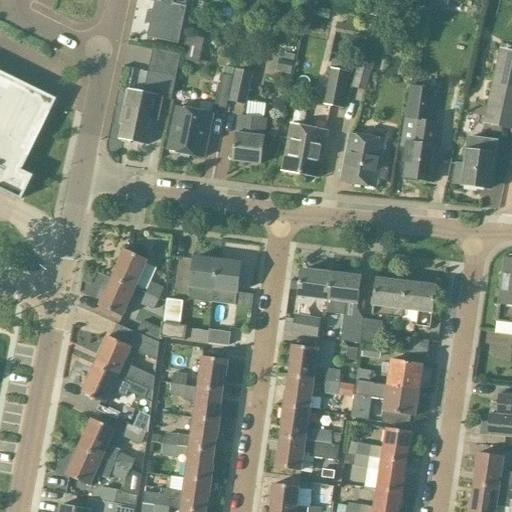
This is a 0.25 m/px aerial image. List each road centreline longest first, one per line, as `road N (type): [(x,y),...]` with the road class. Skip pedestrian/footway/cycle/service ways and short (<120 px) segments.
road 1 (residential): [(243,511),(286,213)]
road 2 (residential): [(437,511),(474,236)]
road 3 (residential): [(58,296),(17,511)]
road 4 (residential): [(286,213),(82,179)]
road 5 (residential): [(474,236),(286,213)]
road 6 (residential): [(82,179),(120,0)]
